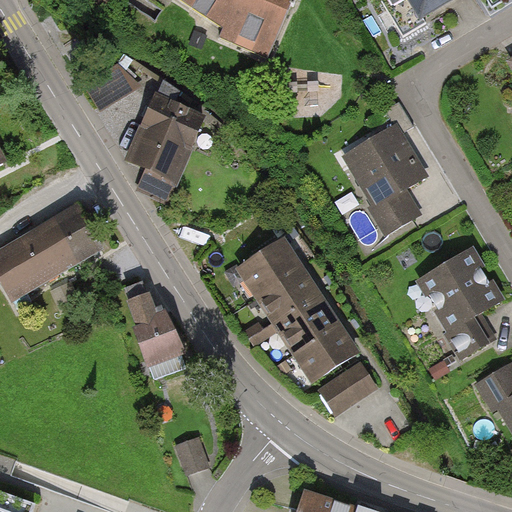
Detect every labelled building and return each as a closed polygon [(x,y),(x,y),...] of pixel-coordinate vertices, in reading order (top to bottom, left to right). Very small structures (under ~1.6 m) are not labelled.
[(82,0),(100,12),(108,0),(82,0)] [(220,39),(269,60),(292,7),(295,8),(296,5),(294,4),(294,2),(290,0),(178,0),(224,30),(220,39)] [(457,8),(452,0),(387,0),(409,37),(457,8)] [(144,86),(135,57),(103,68),(113,97),(144,86)] [(183,184),(209,127),(158,104),(132,161),(183,184)] [(378,212),(428,180),(399,135),(349,166),(378,212)] [(0,176),(11,171),(0,150),(0,176)] [(82,214),(59,227),(87,273),(109,260),(82,214)] [(0,282),(19,314),(87,273),(59,227),(0,262),(0,282)] [(250,285),(269,311),(309,284),(291,257),(250,285)] [(455,344),(506,312),(474,261),(423,293),(455,344)] [(269,311),(285,336),(326,309),(309,284),(269,311)] [(134,328),(154,381),(186,369),(179,351),(183,350),(170,316),(159,320),(149,295),(130,302),(139,326),(134,328)] [(285,336),(304,363),(344,336),(326,309),(285,336)] [(362,362),(344,336),(304,363),(322,390),(362,362)] [(511,435),(511,407),(500,415),(511,435)] [(199,441),(179,449),(189,476),(209,469),(199,441)] [(0,489),(2,483),(0,482),(0,511),(37,511),(40,507),(0,492),(0,489)] [(342,511),(310,503),(307,511),(342,511)]
